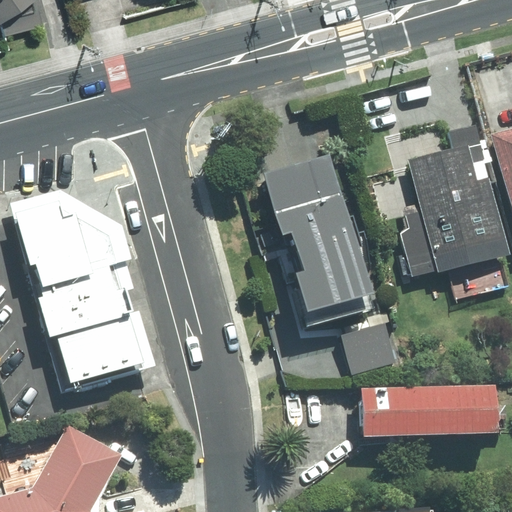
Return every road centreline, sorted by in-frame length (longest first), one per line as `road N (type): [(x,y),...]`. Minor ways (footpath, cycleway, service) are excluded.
road 1 (residential): [(228,511),(222,417),(137,91)]
road 2 (secondary): [(465,0),(137,91)]
road 3 (secondary): [(137,91),(0,128)]
